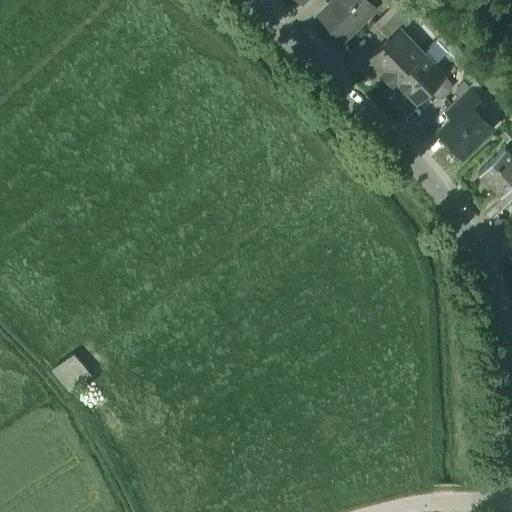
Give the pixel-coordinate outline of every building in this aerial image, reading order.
[(335,0),(321,13),(343,37),(374,8),(366,0),(335,0)] [(402,0),(399,0),(374,24),(389,40),(399,31),(400,32),(417,16),(402,0)] [(389,40),(370,58),(393,83),(396,80),(422,55),(400,32),(399,31),(389,40)] [(422,55),(396,80),(401,84),(399,86),(406,93),(408,91),(419,103),(431,91),(444,79),(422,55)] [(448,84),(444,79),(431,91),(436,96),(442,97),(450,90),(448,84)] [(470,88),(445,111),(452,121),(470,104),(471,105),(479,97),(470,88)] [(452,121),(440,133),(462,156),(492,127),(471,105),(470,104),(452,121)] [(511,156),(504,148),(478,173),(501,196),(509,188),(511,185),(511,156)] [(53,369),(67,390),(89,375),(75,354),(53,369)]
